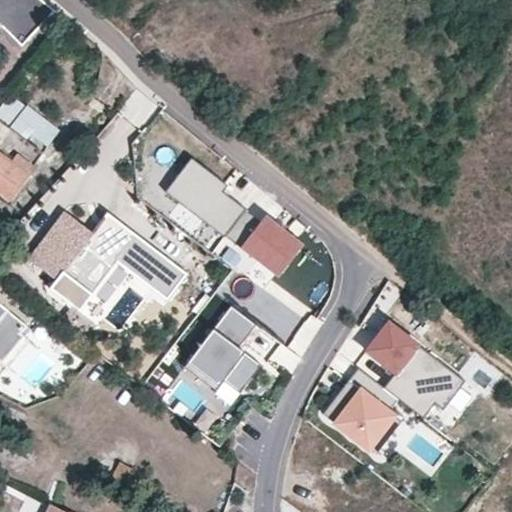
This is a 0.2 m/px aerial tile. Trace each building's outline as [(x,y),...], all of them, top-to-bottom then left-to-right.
[(13,129),(0,119),(0,189),(13,199),(31,175),(45,153),(61,132),(29,108),(13,129)] [(230,241),(251,215),(252,215),(229,196),(234,190),(199,161),(171,194),(229,242),(230,241)] [(69,214),(32,262),(60,283),(53,292),(84,315),(121,267),(171,305),(192,277),(112,215),(96,235),(69,214)] [(251,215),(230,241),(282,284),(308,252),(279,228),(274,235),(251,215)] [(237,347),(254,324),(229,305),(182,366),(214,391),(222,381),(238,393),(259,365),(242,351),(237,347)] [(20,335),(26,328),(0,306),(0,364),(2,366),(24,339),(20,335)] [(259,328),(254,324),(237,347),(242,351),(259,328)] [(391,375),(379,389),(394,401),(419,420),(430,406),(439,412),(462,383),(385,324),(362,353),(391,375)] [(379,389),(354,370),(339,390),(342,392),(337,399),(334,396),(319,415),(371,456),(397,423),(384,413),(394,401),(379,389)] [(151,384),(146,391),(154,397),(159,391),(151,384)]
